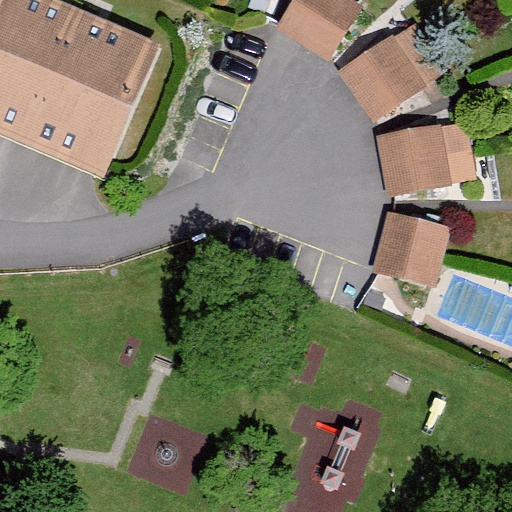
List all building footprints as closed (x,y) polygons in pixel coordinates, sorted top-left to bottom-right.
[(78,8),(58,0),(0,0),(0,125),(26,136),(78,8)] [(356,0),(293,0),(277,25),(330,58),(364,5),(356,0)] [(163,44),(78,8),(26,136),(110,171),(163,44)] [(429,85),(394,32),(339,68),(373,121),(429,85)] [(454,183),(443,122),(378,133),(388,194),(454,183)] [(436,284),(451,225),(389,209),(374,268),(436,284)]
